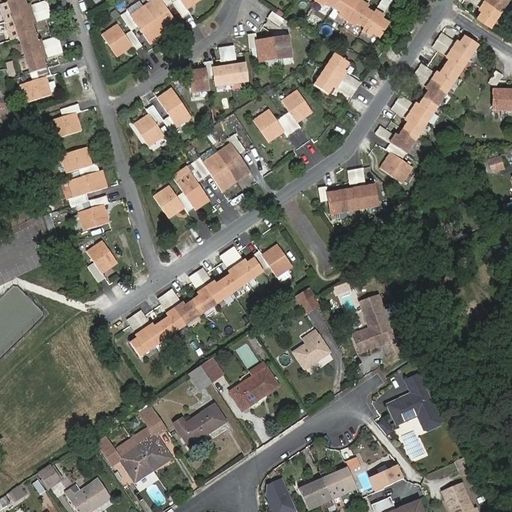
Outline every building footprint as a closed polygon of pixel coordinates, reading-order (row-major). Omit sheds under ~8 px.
[(7,0),(8,4),(33,82),(21,86),(27,104),(51,97),(48,89),(46,90),(44,86),(47,85),(45,79),(51,76),(48,68),(46,69),(43,61),(46,60),(46,59),(57,55),(63,53),(58,38),(52,40),(41,44),(40,42),(38,43),(35,34),(32,25),(35,24),(34,23),(51,17),(49,10),(47,2),(30,7),(29,6),(26,7),(24,0),(7,0)] [(121,16),(131,32),(138,27),(140,30),(143,29),(145,32),(142,34),(150,44),(163,35),(178,25),(171,14),(168,16),(165,12),(168,11),(166,7),(173,3),(170,0),(154,0),(144,7),(130,17),(127,12),(121,16)] [(176,0),(173,3),(184,18),(190,13),(187,9),(193,4),(192,3),(194,0),(196,2),(199,0),(176,0)] [(311,0),(323,7),(325,4),(332,9),(340,14),(338,17),(345,22),(354,27),(356,24),(364,29),(362,32),(370,38),(373,34),(380,39),(389,26),(381,21),(383,18),(382,17),(391,2),(388,0),(383,0),(375,13),(373,16),(365,11),(367,8),(366,7),(369,0),(348,0),(349,0),(347,0),(311,0)] [(468,0),(480,8),(479,10),(483,12),(478,19),(491,27),(508,0),(468,0)] [(375,13),(367,8),(365,11),(373,16),(375,13)] [(483,12),(479,10),(475,17),(478,19),(483,12)] [(381,21),(389,26),(390,23),(383,18),(381,21)] [(142,47),(131,32),(125,36),(118,26),(102,37),(116,57),(123,52),(122,50),(125,48),(126,50),(132,46),(136,51),(142,47)] [(257,34),(248,35),(250,50),(259,49),(258,43),(257,38),(257,34)] [(456,45),(441,35),(437,42),(433,48),(448,58),(447,60),(450,61),(445,69),(439,77),(437,75),(436,76),(421,66),(413,79),(427,89),(426,90),(429,92),(424,100),(419,108),(416,106),(416,107),(400,97),(396,104),(392,111),(397,114),(407,120),(406,121),(409,123),(404,131),(398,139),(396,137),(395,138),(380,128),(375,135),(391,145),(386,151),(391,155),(387,160),(390,162),(388,165),(385,163),(381,170),(402,184),(412,169),(402,162),(417,139),(478,47),(465,38),(460,46),(457,44),(456,45)] [(462,36),(457,44),(460,46),(465,38),(462,36)] [(258,43),(259,49),(262,63),(270,61),(277,60),(284,59),(294,57),(290,37),(274,40),(258,43)] [(219,49),(221,61),(221,63),(236,60),(234,47),(227,48),(219,49)] [(345,71),(349,63),(337,55),(317,86),(330,94),(334,87),(337,89),(338,88),(352,97),(357,91),(361,84),(346,75),(347,73),(345,71)] [(193,93),(201,92),(209,90),(208,77),(215,76),(217,87),(227,86),(233,85),(240,83),(249,82),(246,65),(215,71),(213,62),(205,64),(206,71),(190,74),(193,93)] [(353,65),(349,63),(345,71),(347,73),(353,65)] [(495,72),(491,79),(488,83),(494,88),(498,82),(502,77),(495,72)] [(421,98),(424,100),(429,92),(426,90),(421,98)] [(170,119),(164,123),(175,138),(181,133),(178,129),(192,119),(173,91),(159,101),(166,111),(168,109),(170,113),(168,115),(170,119)] [(511,91),(493,91),(493,113),(501,113),(508,113),(511,112),(511,91)] [(306,115),(307,117),(313,113),(300,92),(284,103),(291,113),(277,121),(271,112),(254,123),(268,143),(275,138),(274,136),(277,134),(278,136),(284,132),(287,137),(301,128),(298,123),(303,119),(302,118),(306,115)] [(421,98),(416,106),(419,108),(424,100),(421,98)] [(75,122),(77,121),(76,114),(81,113),(79,105),(61,111),(63,118),(51,122),(57,141),(81,133),(79,125),(76,126),(75,122)] [(143,125),(141,122),(134,127),(148,147),(164,137),(158,127),(164,123),(153,106),(146,111),(150,116),(144,120),(146,122),(143,125)] [(239,162),(241,159),(239,156),(245,151),(235,136),(229,140),(232,145),(203,165),(200,160),(193,165),(187,169),(191,173),(177,183),(184,194),(177,198),(170,188),(154,198),(168,220),(175,215),(174,212),(177,210),(179,213),(185,208),(188,213),(194,209),(196,212),(210,202),(203,192),(200,194),(197,190),(200,188),(198,184),(204,180),(211,175),(213,179),(216,177),(219,181),(216,182),(223,193),(237,184),(251,174),(244,163),(241,165),(239,162)] [(79,170),(82,178),(100,173),(98,165),(92,167),(90,159),(87,160),(86,157),(88,156),(86,149),(62,156),(68,174),(79,170)] [(497,156),(484,160),(488,171),(501,167),(497,156)] [(348,172),(350,183),(351,186),(358,184),(366,183),(364,170),(348,172)] [(72,208),(90,203),(88,195),(92,194),(90,191),(95,190),(96,193),(107,189),(103,172),(100,173),(82,178),(70,182),(76,199),(70,201),(72,208)] [(327,188),(319,189),(321,203),(330,201),(332,214),(339,213),(348,211),(355,210),(362,208),(371,206),(378,205),(375,187),(359,190),(360,192),(345,195),(344,192),(328,195),(327,188)] [(108,197),(90,203),(92,210),(81,214),(87,231),(110,224),(108,217),(105,217),(104,214),(107,213),(105,206),(110,204),(108,197)] [(372,213),(371,206),(362,208),(364,215),(372,213)] [(109,266),(111,268),(117,263),(103,242),(88,253),(94,263),(88,267),(98,283),(105,278),(102,274),(107,270),(106,268),(109,266)] [(244,262),(234,248),(227,253),(221,257),(231,271),(229,272),(231,275),(224,280),(216,285),(214,282),(213,283),(203,269),(196,274),(190,278),(193,283),(199,292),(198,293),(200,296),(193,301),(185,307),(183,304),(181,305),(172,290),(165,295),(159,300),(168,313),(167,314),(170,317),(162,323),(154,328),(152,325),(151,326),(140,312),(134,316),(127,321),(137,334),(136,335),(138,339),(131,344),(140,356),(233,293),(270,267),(277,277),(293,266),(279,246),(272,251),(273,253),(270,255),(269,253),(263,257),(260,252),(259,253),(253,257),(254,259),(247,264),(245,261),(244,262)] [(287,253),(294,261),(299,257),(291,249),(287,253)] [(252,256),(245,261),(247,264),(254,259),(253,257),(252,256)] [(231,275),(229,272),(222,277),(224,280),(231,275)] [(222,277),(214,282),(216,285),(224,280),(222,277)] [(306,316),(320,307),(311,291),(295,301),(306,316)] [(200,296),(198,293),(191,298),(193,301),(200,296)] [(191,298),(183,304),(185,307),(193,301),(191,298)] [(365,300),(348,311),(359,328),(366,324),(369,329),(363,334),(348,343),(359,360),(380,346),(388,358),(401,350),(393,338),(391,339),(380,324),(384,321),(378,311),(373,313),(365,300)] [(170,317),(167,314),(160,319),(162,323),(170,317)] [(160,319),(152,325),(154,328),(162,323),(160,319)] [(366,324),(359,328),(363,334),(369,329),(366,324)] [(138,339),(136,335),(129,340),(131,344),(138,339)] [(319,337),(294,354),(305,368),(329,351),(319,337)] [(200,366),(210,381),(222,374),(211,359),(200,366)] [(198,389),(210,381),(200,366),(188,375),(198,389)] [(266,368),(230,392),(243,411),(278,386),(266,368)] [(418,375),(405,381),(411,393),(412,395),(407,398),(404,397),(387,405),(397,424),(417,414),(422,425),(438,418),(430,399),(427,401),(424,393),(426,392),(418,375)] [(157,397),(149,402),(153,408),(161,403),(157,397)] [(219,421),(222,419),(213,406),(185,425),(182,420),(175,425),(189,446),(222,425),(219,421)] [(100,453),(110,468),(120,461),(135,483),(170,459),(156,438),(167,430),(157,415),(146,422),(150,429),(114,452),(110,446),(100,453)] [(438,418),(422,425),(425,431),(441,424),(438,418)] [(383,421),(378,426),(387,436),(392,432),(383,421)] [(39,474),(40,477),(53,469),(51,466),(39,474)] [(323,479),(298,490),(307,510),(332,499),(336,510),(341,507),(337,497),(356,489),(347,468),(328,477),(327,473),(321,475),(323,479)] [(53,469),(40,477),(49,490),(62,482),(53,469)] [(370,481),(375,493),(404,481),(398,469),(370,481)] [(463,471),(452,476),(459,490),(470,485),(463,471)] [(39,495),(47,491),(41,479),(33,483),(39,495)] [(99,480),(70,500),(77,511),(91,511),(112,498),(99,480)] [(282,480),(268,487),(267,496),(269,502),(268,503),(270,509),(271,511),(294,511),(296,511),(282,480)] [(22,485),(8,492),(14,502),(27,495),(22,485)] [(466,491),(447,501),(452,511),(470,511),(475,510),(466,491)] [(0,499),(0,510),(12,505),(8,495),(0,499)] [(386,499),(371,506),(373,511),(421,511),(418,504),(401,510),(402,511),(397,511),(396,511),(395,511),(394,506),(390,508),(386,499)]
